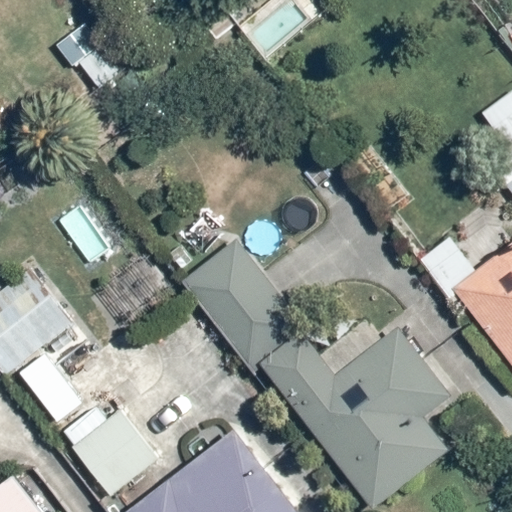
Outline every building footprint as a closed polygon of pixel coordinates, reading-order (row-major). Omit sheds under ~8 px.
[(311,0),(260,0),(232,24),(265,62),(323,12),(311,0)] [(89,20),(58,47),(98,93),(129,66),(89,20)] [(511,88),(477,115),(507,154),(492,166),(511,192),(511,242),(451,289),(511,367),(511,88)] [(296,331),(305,324),(235,237),(180,280),(250,368),(259,361),(373,507),(446,449),(421,417),(450,394),(396,324),(383,335),(368,316),(316,357),(296,331)] [(73,321),(30,268),(0,292),(0,370),(5,376),(73,321)] [(158,458),(116,404),(67,441),(109,496),(158,458)] [(294,511),(231,431),(127,511),(294,511)] [(45,511),(11,471),(0,480),(0,511),(45,511)]
